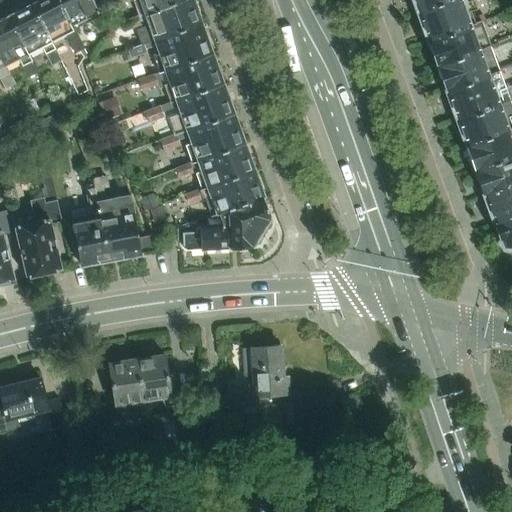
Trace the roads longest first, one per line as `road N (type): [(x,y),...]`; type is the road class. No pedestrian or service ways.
road 1 (residential): [(463,322),(461,266),(363,0)]
road 2 (secondary): [(404,307),(328,74),(290,0)]
road 3 (residential): [(296,292),(294,223),(220,0)]
road 4 (secondary): [(296,292),(181,300),(0,334)]
road 5 (secondary): [(467,511),(404,307)]
